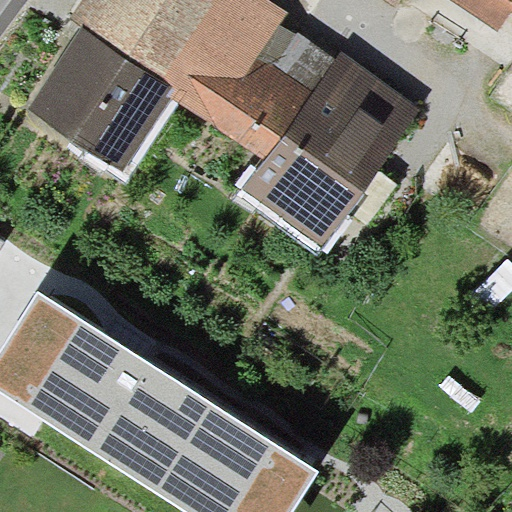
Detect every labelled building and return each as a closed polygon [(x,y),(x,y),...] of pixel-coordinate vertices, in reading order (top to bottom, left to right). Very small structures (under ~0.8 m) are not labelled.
[(289,17),(263,0),(88,0),(71,26),(83,34),(29,116),(122,178),(172,104),(265,166),(336,65),(282,29),(289,17)] [(380,0),(398,11),(405,0),(380,0)] [(511,13),(511,0),(445,0),(498,35),(511,13)] [(342,57),(336,65),(265,166),(246,193),(325,249),(421,113),(342,57)] [(0,291),(0,394),(17,406),(52,354),(63,361),(92,315),(48,286),(31,312),(0,291)]
